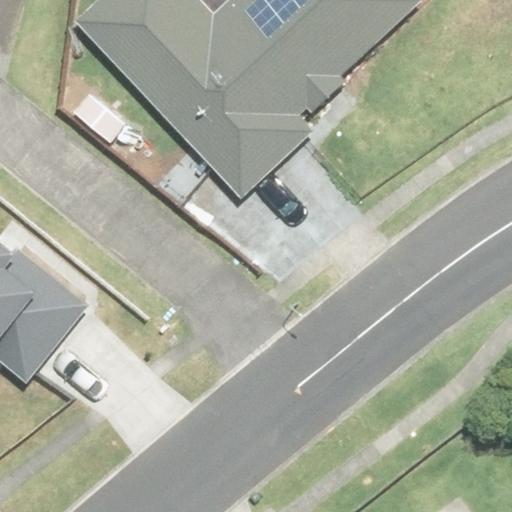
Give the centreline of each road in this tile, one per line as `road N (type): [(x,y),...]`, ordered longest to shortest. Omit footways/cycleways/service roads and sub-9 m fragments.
road 1 (residential): [(0,187),(272,424)]
road 2 (residential): [(511,228),(470,252),(272,424)]
road 3 (residential): [(272,424),(166,511)]
